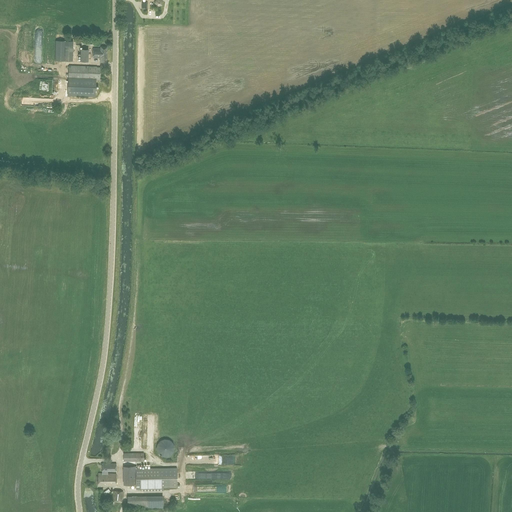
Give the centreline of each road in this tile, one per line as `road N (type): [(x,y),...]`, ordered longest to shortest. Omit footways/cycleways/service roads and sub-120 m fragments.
road 1 (tertiary): [(80,511),(79,473),(107,329),(117,0)]
road 2 (track): [(511,12),(135,163)]
